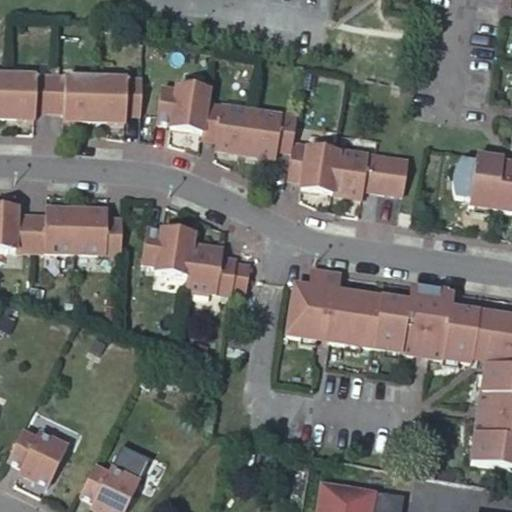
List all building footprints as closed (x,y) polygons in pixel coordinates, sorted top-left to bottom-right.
[(7,77),(6,122),(34,123),(34,112),(49,113),(51,79),(7,77)] [(51,79),(49,113),(64,113),(64,124),(95,125),(97,81),(51,79)] [(144,83),(97,81),(95,125),(126,127),(127,116),(142,117),(144,83)] [(161,95),(157,127),(172,129),(171,134),(203,138),(207,109),(209,94),(177,90),(176,97),(161,95)] [(253,115),(207,109),(203,138),(202,143),(217,145),(216,155),(247,159),(253,115)] [(253,115),(247,159),(278,163),(280,153),(295,155),(296,146),(299,121),(253,115)] [(334,197),(341,153),(296,146),(295,155),(290,181),(305,183),(303,192),(334,197)] [(341,153),(334,197),(365,202),(366,194),(381,196),(384,180),(387,160),(341,153)] [(511,193),(502,192),(506,166),(506,162),(480,158),(479,164),(465,162),(463,165),(462,168),(460,170),(459,173),(458,176),(457,178),(457,181),(457,184),(457,187),(457,190),(457,193),(457,195),(458,198),(459,201),(459,202),(473,204),(472,211),(511,216),(511,193)] [(387,160),(384,180),(409,184),(412,164),(387,160)] [(511,166),(506,166),(502,192),(511,193),(511,166)] [(384,180),(381,196),(405,200),(409,184),(384,180)] [(14,210),(0,209),(0,252),(28,254),(29,221),(14,221),(14,210)] [(44,222),(29,221),(28,254),(74,255),(75,212),(44,211),(44,222)] [(106,213),(75,212),(74,255),(119,257),(120,224),(106,224),(106,213)] [(153,275),(184,277),(187,248),(188,235),(157,232),(156,237),(141,236),(138,268),(153,269),(153,275)] [(184,281),(183,291),(230,295),(230,292),(232,266),(232,262),(217,261),(218,251),(187,248),(184,277),(184,281)] [(232,266),(230,292),(245,293),(247,267),(232,266)] [(296,287),(288,337),(319,342),(324,313),(337,315),(333,344),(420,358),(425,329),(439,331),(434,360),(476,366),(480,337),(494,339),(490,368),(483,409),(511,413),(511,415),(510,427),(481,423),(475,464),(511,470),(511,320),(484,316),(457,312),(459,297),(416,290),(413,305),(386,301),(343,294),(345,279),(315,274),(312,290),(296,287)] [(324,313),(319,342),(333,344),(337,315),(324,313)] [(434,360),(439,331),(425,329),(420,358),(434,360)] [(480,337),(476,366),(490,368),(494,339),(480,337)] [(511,413),(483,409),(481,423),(510,427),(511,415),(511,413)] [(17,433),(4,463),(18,469),(15,475),(44,487),(62,445),(33,432),(30,439),(17,433)] [(257,449),(253,463),(272,468),(276,453),(257,449)] [(88,464),(75,494),(89,500),(87,505),(102,511),(118,511),(134,476),(105,463),(102,470),(88,464)] [(398,511),(401,497),(334,486),(322,484),(318,511),(398,511)]
